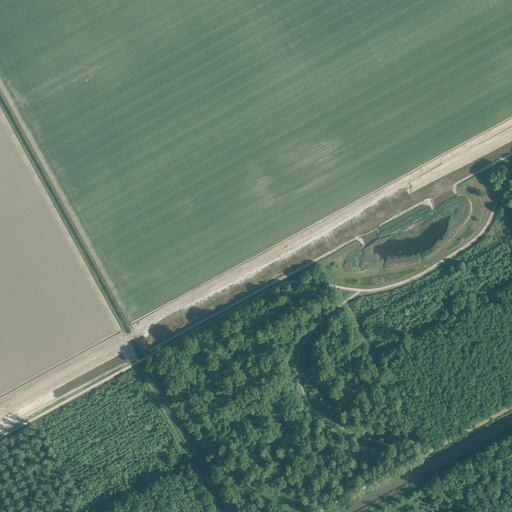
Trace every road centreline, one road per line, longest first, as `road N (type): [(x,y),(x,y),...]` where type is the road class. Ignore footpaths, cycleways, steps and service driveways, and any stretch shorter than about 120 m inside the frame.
road 1 (track): [(511,432),(367,511)]
road 2 (track): [(317,511),(425,452)]
